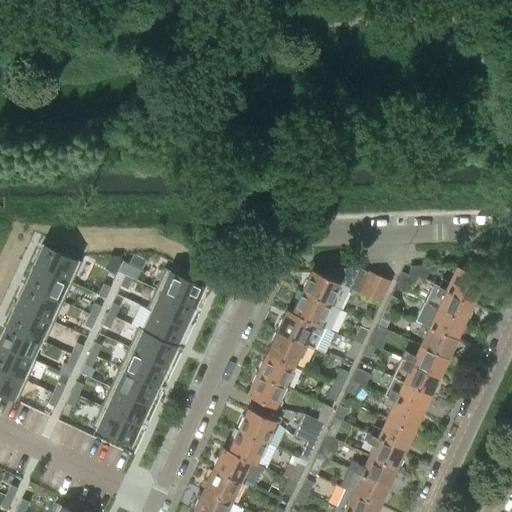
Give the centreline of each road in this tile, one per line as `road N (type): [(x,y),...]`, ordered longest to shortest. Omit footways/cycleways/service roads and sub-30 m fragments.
road 1 (residential): [(511,231),(274,244),(155,500)]
road 2 (residential): [(511,331),(430,511)]
road 3 (residential): [(0,431),(155,500)]
